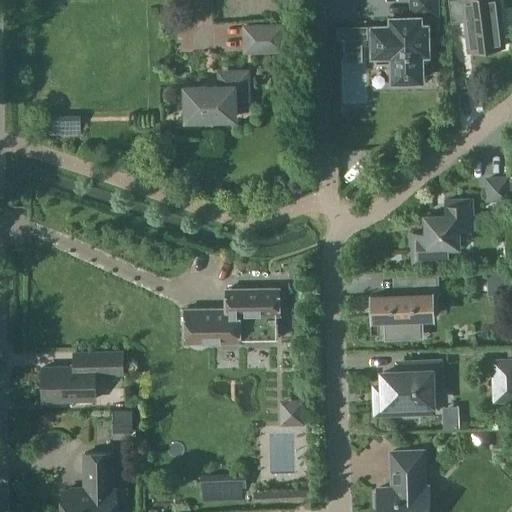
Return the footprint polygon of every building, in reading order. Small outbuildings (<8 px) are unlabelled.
[(392,25),(373,25),(374,54),(393,53),(394,79),(422,79),(421,65),(428,65),(427,25),(437,25),(436,0),(412,0),(413,16),(394,17),(392,17),(392,19),(392,25)] [(469,52),(504,47),(497,0),(448,0),(451,23),(465,21),(469,52)] [(244,24),(245,52),(284,50),(284,23),(244,24)] [(367,26),(359,26),(359,38),(367,38),(367,26)] [(346,38),(346,27),(338,27),(338,38),(346,38)] [(186,87),(187,102),(190,102),(190,116),(203,115),(203,118),(235,117),(235,98),(248,98),(247,71),(226,72),(226,85),(186,87)] [(488,178),(488,198),(508,198),(507,178),(488,178)] [(413,256),(435,256),(435,246),(459,246),(458,229),(472,229),(471,199),(446,200),(446,214),(426,215),(427,232),(413,232),(413,256)] [(488,272),(488,294),(511,293),(511,280),(511,271),(488,272)] [(392,337),(416,336),(415,316),(434,315),(433,294),(438,294),(437,276),(405,277),(405,294),(372,295),(373,317),(391,317),(392,337)] [(182,323),(185,326),(185,343),(190,343),(194,345),(197,346),(201,346),(205,345),(208,342),(240,342),(240,323),(252,323),(252,314),(280,314),(279,287),(231,288),(232,308),(185,308),(185,312),(182,315),(182,323)] [(43,367),(44,400),(96,398),(95,374),(123,373),(123,351),(75,352),(75,366),(43,367)] [(511,398),(511,360),(495,361),(496,399),(511,398)] [(440,361),(412,362),(412,371),(383,372),(384,386),(375,386),(376,407),(376,413),(396,412),(396,403),(412,402),(413,411),(433,411),(432,388),(441,388),(440,361)] [(459,405),(443,406),(443,428),(460,428),(459,405)] [(113,409),(113,432),(133,433),(133,409),(113,409)] [(473,448),(489,447),(488,431),(472,432),(473,448)] [(429,511),(429,486),(424,486),(423,450),(392,451),(393,487),(378,487),(379,490),(375,491),(376,506),(379,505),(379,511),(429,511)] [(62,511),(116,511),(116,489),(112,489),(112,488),(111,452),(85,453),(86,490),(62,490),(62,511)] [(201,489),(247,487),(246,472),(200,474),(201,489)]
